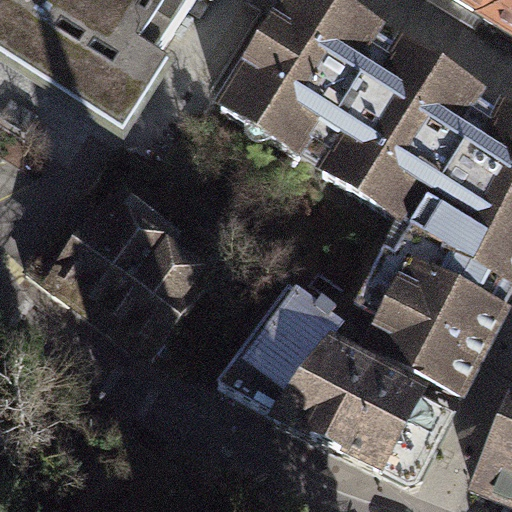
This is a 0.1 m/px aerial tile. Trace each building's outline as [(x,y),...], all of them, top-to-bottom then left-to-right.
[(0,0),(0,63),(119,140),(166,67),(151,58),(188,0),(197,0),(207,6),(211,0),(0,0)] [(391,46),(317,0),(294,0),(214,124),(304,179),(309,171),(324,181),(319,189),(399,240),(357,323),(379,336),(362,371),(469,421),(502,358),(511,339),(511,326),(497,319),(505,301),(511,304),(511,121),(506,118),(502,124),(489,117),(493,110),(403,54),(400,60),(387,53),(391,46)] [(511,0),(422,0),(511,54),(511,0)] [(151,384),(220,291),(113,212),(44,305),(151,384)] [(422,498),(459,428),(340,363),(350,350),(293,308),(222,404),(280,436),(273,446),(388,501),(395,491),(410,500),(422,498)] [(511,511),(511,413),(471,508),(480,511),(511,511)]
